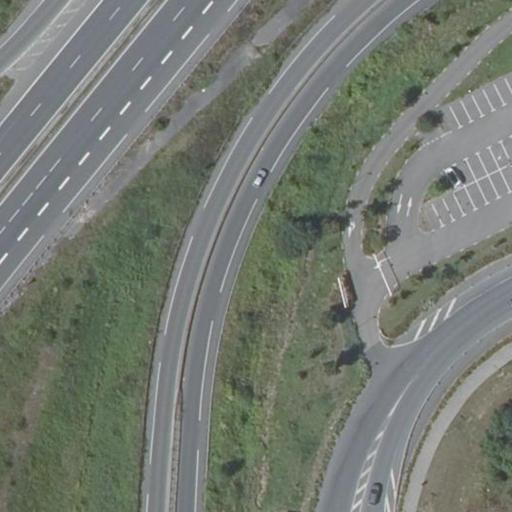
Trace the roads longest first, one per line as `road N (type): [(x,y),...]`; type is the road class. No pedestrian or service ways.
road 1 (trunk): [(185,511),(193,383),(217,264),(262,167),(305,106),(361,37),(407,0)]
road 2 (trunk): [(361,0),(284,81),(239,152),(187,265),(158,511)]
road 3 (trunk): [(0,236),(191,0)]
road 4 (trunk): [(137,0),(0,159)]
road 5 (tertiary): [(394,406),(481,309),(511,293)]
road 6 (tertiary): [(394,406),(349,468),(338,511)]
